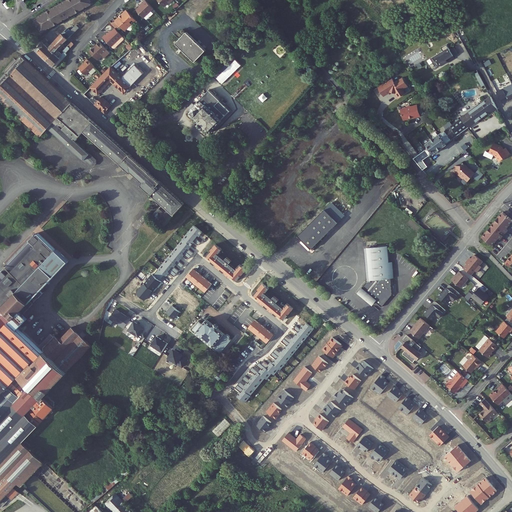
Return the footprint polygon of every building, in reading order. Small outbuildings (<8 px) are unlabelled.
[(67,0),(36,21),(44,34),(92,1),(91,0),(67,0)] [(154,9),(146,0),(143,4),(144,4),(137,11),(145,19),(154,9)] [(137,21),(128,12),(125,15),(125,14),(116,22),(126,32),(128,30),(129,30),(132,31),(135,29),(134,26),(133,25),(137,21)] [(67,35),(72,39),(85,27),(82,24),(74,32),(72,29),(67,35)] [(107,36),(104,39),(113,48),(124,37),(116,29),(108,38),(107,36)] [(180,42),(199,60),(210,49),(191,31),(180,42)] [(38,52),(50,63),(67,44),(71,40),(66,36),(53,49),(50,46),(52,44),(49,41),(38,52)] [(112,54),(101,43),(97,47),(98,48),(96,50),(96,49),(91,53),(99,62),(104,57),(106,59),(112,54)] [(50,63),(57,70),(70,56),(68,54),(72,50),(70,47),(63,55),(61,54),(65,50),(64,49),(68,45),(67,44),(50,63)] [(448,52),(444,46),(439,49),(441,52),(428,60),(431,65),(436,62),(439,67),(445,63),(444,61),(451,57),(448,52)] [(129,163),(135,157),(73,105),(25,59),(0,86),(0,96),(41,136),(48,128),(91,166),(94,166),(99,160),(99,159),(79,140),(86,132),(123,165),(127,164),(129,163)] [(222,84),(241,65),(236,60),(216,78),(222,84)] [(87,64),(81,70),(88,77),(97,68),(89,61),(86,64),(87,64)] [(87,97),(109,116),(113,111),(107,105),(110,102),(103,96),(114,83),(121,90),(123,88),(130,94),(135,89),(113,69),(87,97)] [(482,86),(476,74),(472,75),(479,88),(482,86)] [(248,78),(244,83),(248,87),(253,83),(248,78)] [(376,89),(381,97),(388,93),(387,94),(393,95),(393,94),(396,99),(402,95),(399,91),(405,87),(402,82),(400,83),(399,80),(393,84),(390,80),(376,89)] [(214,90),(202,102),(203,103),(205,101),(214,110),(224,100),(214,90)] [(264,93),(259,97),(263,102),(268,98),(264,93)] [(491,97),(462,118),(468,127),(496,107),(491,97)] [(202,102),(191,112),(192,113),(191,114),(193,116),(194,115),(202,123),(201,125),(205,129),(207,128),(212,133),(224,120),(219,115),(221,113),(217,109),(215,111),(214,110),(205,101),(203,103),(202,102)] [(116,108),(110,102),(107,105),(113,111),(116,108)] [(415,107),(415,106),(409,108),(407,107),(405,108),(404,109),(399,111),(398,112),(401,122),(410,119),(411,120),(418,118),(418,117),(415,107)] [(424,169),(428,166),(423,160),(433,153),(434,154),(447,145),(446,143),(468,127),(462,118),(427,143),(430,147),(414,158),(424,169)] [(499,148),(491,145),(486,154),(483,153),(481,157),(489,161),(492,157),(497,163),(508,156),(503,149),(501,151),(499,148)] [(146,166),(135,157),(129,163),(127,164),(139,173),(146,166)] [(453,168),(454,173),(456,176),(455,176),(460,181),(461,180),(465,183),(470,178),(472,175),(468,171),(467,172),(464,168),(464,167),(462,167),(459,164),(457,167),(453,168)] [(164,181),(146,166),(139,173),(171,203),(157,219),(167,228),(189,204),(164,181)] [(472,175),(470,178),(475,182),(479,176),(476,171),(472,175)] [(217,189),(221,192),(236,177),(232,173),(217,189)] [(326,208),(299,234),(314,249),(317,244),(316,243),(339,221),(326,208)] [(504,230),(510,222),(500,214),(480,238),(490,247),(496,239),(498,240),(500,237),(505,231),(504,230)] [(195,225),(154,274),(161,280),(164,275),(166,277),(170,272),(174,276),(179,270),(175,267),(177,264),(182,267),(184,265),(180,261),(185,255),(190,258),(194,253),(190,249),(193,244),(192,243),(197,237),(198,238),(203,232),(195,225)] [(45,396),(92,347),(73,329),(61,343),(52,334),(41,345),(20,326),(31,315),(24,308),(70,260),(58,248),(57,250),(38,233),(0,272),(0,503),(7,496),(12,501),(19,494),(13,489),(18,485),(21,488),(44,464),(22,443),(56,406),(45,396)] [(223,249),(217,244),(207,256),(213,261),(212,262),(230,277),(231,276),(237,281),(247,269),(241,264),(237,269),(230,264),(232,261),(228,257),(225,260),(219,254),(223,249)] [(387,246),(367,248),(370,281),(371,281),(371,283),(367,283),(358,294),(373,305),(376,302),(382,308),(392,295),(391,278),(390,274),(389,274),(388,272),(390,272),(389,262),(387,246)] [(511,268),(511,255),(502,265),(509,271),(511,268)] [(480,263),(472,256),(469,260),(467,259),(465,262),(477,271),(479,269),(477,267),(480,263)] [(477,271),(465,262),(463,265),(464,266),(461,270),(469,276),(472,273),(474,274),(477,271)] [(194,269),(188,277),(206,292),(213,284),(194,269)] [(449,282),(453,285),(458,289),(466,280),(461,276),(457,273),(454,276),(455,277),(453,278),(452,278),(449,282)] [(144,283),(153,291),(161,281),(152,274),(144,283)] [(144,283),(137,292),(146,299),(153,291),(144,283)] [(269,288),(263,283),(254,295),(259,300),(258,301),(276,316),(277,315),(284,320),(294,308),(287,303),(283,308),(277,302),(279,300),(274,296),(272,299),(265,293),(269,288)] [(438,294),(435,298),(443,305),(448,300),(451,302),(454,298),(450,294),(453,291),(447,286),(439,295),(438,294)] [(473,293),(469,290),(462,299),(466,302),(469,298),(479,307),(486,297),(483,294),(482,294),(476,289),(473,293)] [(424,311),(421,315),(429,322),(434,316),(437,319),(440,315),(436,311),(439,308),(433,303),(425,312),(424,311)] [(172,305),(167,311),(175,319),(180,313),(172,305)] [(116,309),(109,319),(124,329),(131,319),(116,309)] [(202,325),(199,323),(194,329),(197,332),(196,333),(220,353),(231,340),(230,338),(231,337),(230,335),(229,334),(228,333),(226,333),(225,334),(218,329),(219,327),(218,326),(217,325),(216,324),(214,324),(212,324),(207,320),(202,325)] [(255,320),(249,328),(267,343),(274,335),(255,320)] [(427,327),(418,320),(407,333),(416,340),(427,327)] [(128,330),(139,337),(145,328),(134,321),(128,330)] [(273,363),(279,369),(280,369),(314,329),(307,323),(305,326),(303,324),(300,328),(296,325),(294,328),(298,331),(291,339),(287,335),(282,341),(286,344),(280,352),(275,349),(271,354),(275,357),(273,360),(275,361),(273,363)] [(511,332),(511,329),(505,324),(497,334),(504,340),(510,333),(511,334),(511,332)] [(151,344),(163,352),(168,343),(156,336),(151,344)] [(343,345),(332,337),(328,343),(338,352),(343,345)] [(419,349),(404,337),(401,341),(404,343),(399,348),(403,352),(400,355),(410,364),(413,360),(415,361),(420,356),(416,352),(419,349)] [(499,347),(490,341),(481,353),(490,360),(494,355),(493,355),(499,347)] [(333,358),(338,352),(328,343),(322,350),(333,358)] [(189,358),(173,349),(168,357),(184,366),(189,358)] [(319,356),(312,365),(321,371),(328,362),(319,356)] [(484,364),(475,357),(465,369),(473,375),(478,368),(480,369),(484,364)] [(360,362),(356,368),(367,377),(374,368),(363,360),(361,363),(360,362)] [(270,366),(267,369),(272,373),(274,375),(279,369),(273,363),(271,362),(268,365),(270,366)] [(265,367),(260,373),(265,378),(267,379),(272,373),(267,369),(265,367)] [(305,367),(293,381),(301,387),(302,386),(307,390),(312,384),(307,381),(313,373),(305,367)] [(229,377),(220,370),(215,376),(224,383),(229,377)] [(240,382),(238,385),(251,395),(265,378),(260,373),(258,372),(249,383),(248,382),(245,385),(240,382)] [(471,382),(458,372),(452,379),(452,381),(454,382),(449,388),(459,395),(463,391),(462,391),(464,389),(465,390),(470,385),(469,384),(471,382)] [(349,377),(345,382),(355,389),(362,380),(353,374),(350,377),(349,377)] [(381,374),(372,386),(381,393),(389,383),(384,379),(386,378),(381,374)] [(239,397),(245,402),(251,396),(251,395),(238,385),(235,388),(240,392),(238,393),(240,395),(239,397)] [(392,398),(396,402),(403,394),(401,392),(402,390),(396,385),(386,396),(390,399),(392,398)] [(511,394),(511,392),(505,385),(499,390),(500,391),(497,394),(496,393),(492,397),(501,406),(505,403),(505,401),(511,394)] [(337,392),(334,396),(347,406),(354,397),(342,388),(338,393),(337,392)] [(284,389),(277,398),(289,407),(293,402),(292,401),(295,398),(284,389)] [(407,396),(399,408),(408,415),(416,404),(412,401),(413,401),(407,396)] [(501,413),(488,400),(483,405),(488,410),(482,416),(491,424),(495,420),(494,419),(501,413)] [(331,401),(324,410),(335,418),(342,409),(331,401)] [(274,403),(267,411),(276,419),(281,414),(280,413),(282,410),(274,403)] [(413,417),(422,425),(429,416),(426,414),(427,413),(420,408),(413,417)] [(330,422),(320,414),(316,419),(317,420),(315,423),(323,430),(330,422)] [(264,416),(257,424),(266,432),(271,426),(269,425),(272,422),(264,416)] [(221,423),(227,428),(230,424),(225,419),(221,423)] [(363,430),(349,419),(343,427),(351,434),(347,439),(352,443),(363,430)] [(435,440),(444,431),(439,426),(429,435),(435,440)] [(449,437),(444,431),(435,440),(440,446),(449,437)] [(289,432),(282,441),(296,452),(302,445),(307,439),(300,434),(297,439),(289,432)] [(374,443),(364,436),(357,446),(363,450),(364,449),(368,451),(374,443)] [(311,442),(302,453),(311,460),(320,450),(316,447),(317,446),(311,442)] [(376,458),(380,462),(389,450),(380,443),(370,456),(375,459),(376,458)] [(445,456),(451,464),(465,452),(458,444),(445,456)] [(324,452),(314,465),(323,473),(332,461),(328,458),(329,457),(324,452)] [(451,464),(458,472),(472,460),(465,452),(451,464)] [(388,470),(400,480),(409,469),(396,459),(388,470)] [(337,464),(329,474),(338,481),(345,473),(342,470),(343,468),(337,464)] [(339,488),(348,496),(357,484),(352,481),(354,479),(349,476),(339,488)] [(101,489),(105,493),(119,482),(116,477),(101,489)] [(470,491),(482,504),(498,491),(486,477),(470,491)] [(423,478),(416,486),(427,494),(434,486),(423,478)] [(353,497),(363,505),(371,495),(368,492),(369,491),(362,486),(353,497)] [(420,502),(427,494),(416,486),(409,495),(413,498),(414,497),(420,502)] [(114,511),(115,511),(124,503),(114,493),(104,502),(114,511)] [(130,493),(123,498),(127,502),(133,497),(130,493)] [(455,506),(460,511),(475,511),(479,509),(468,495),(455,506)] [(368,505),(376,511),(378,511),(385,505),(375,497),(368,505)]
